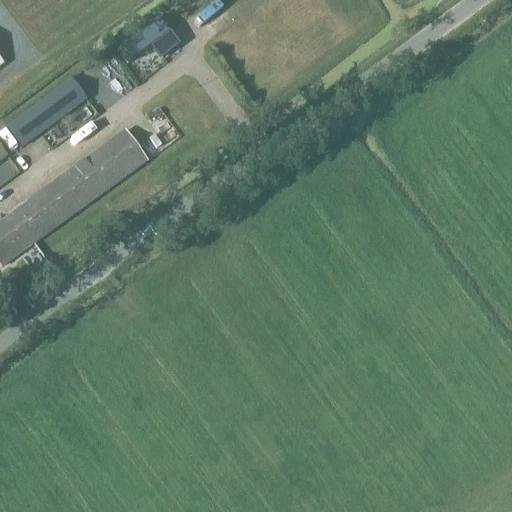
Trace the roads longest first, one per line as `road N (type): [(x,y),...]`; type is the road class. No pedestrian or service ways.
road 1 (unclassified): [(0,343),(479,0)]
road 2 (track): [(487,146),(414,46)]
